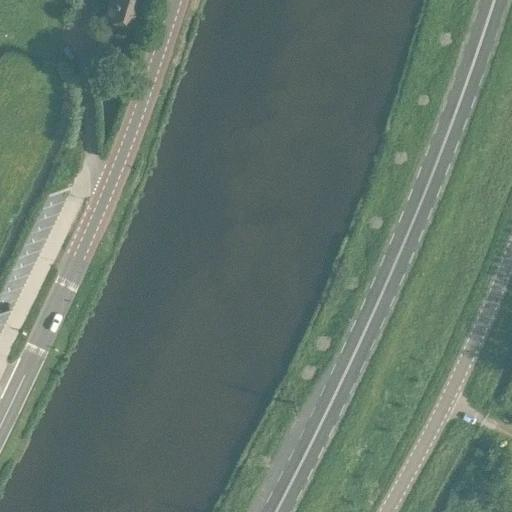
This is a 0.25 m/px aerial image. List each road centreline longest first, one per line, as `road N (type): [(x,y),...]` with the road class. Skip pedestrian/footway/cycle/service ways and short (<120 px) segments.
road 1 (primary): [(273,511),(421,197),(492,0)]
road 2 (unclassified): [(382,511),(444,400),(511,246)]
road 3 (tertiary): [(0,422),(111,176)]
road 4 (tertiary): [(111,176),(174,0)]
road 5 (track): [(99,171),(89,152),(86,0)]
